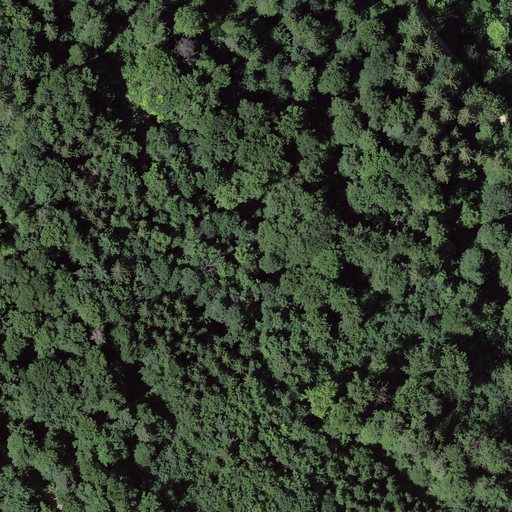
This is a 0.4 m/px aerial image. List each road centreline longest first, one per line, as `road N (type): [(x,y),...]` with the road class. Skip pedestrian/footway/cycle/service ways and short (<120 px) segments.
road 1 (track): [(75,0),(129,92),(177,270),(275,368),(462,511)]
road 2 (track): [(511,134),(421,0)]
